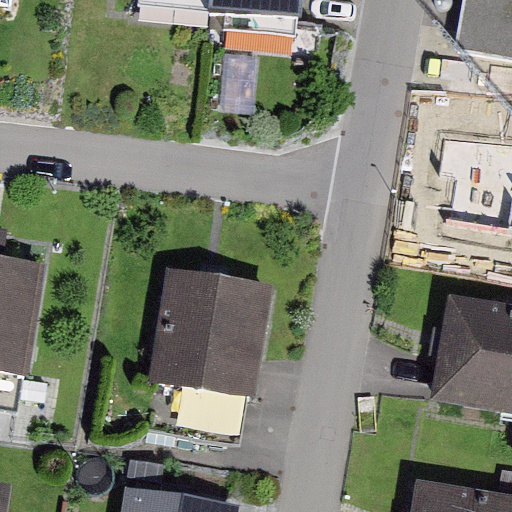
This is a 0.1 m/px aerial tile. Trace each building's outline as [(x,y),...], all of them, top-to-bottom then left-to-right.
[(216,0),(213,36),(300,46),(301,32),(304,0),(216,0)] [(511,0),(466,0),(457,57),(511,66),(511,0)] [(48,274),(0,266),(0,383),(30,388),(48,274)] [(275,295),(168,277),(150,390),(257,407),(275,295)] [(511,315),(450,305),(432,411),(511,424),(511,315)] [(511,511),(511,505),(417,489),(413,511),(511,511)] [(0,511),(10,511),(14,495),(0,492),(0,511)] [(205,511),(130,500),(127,511),(205,511)]
